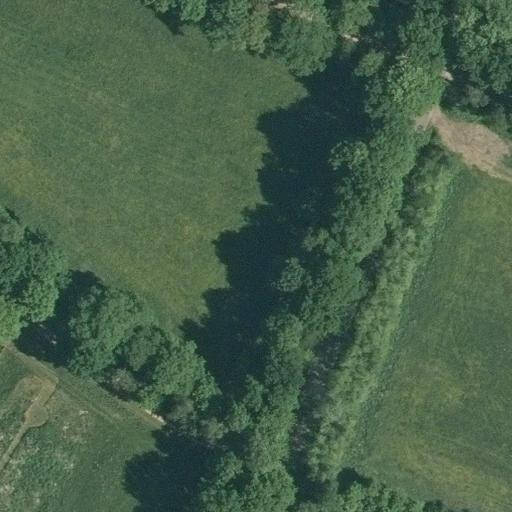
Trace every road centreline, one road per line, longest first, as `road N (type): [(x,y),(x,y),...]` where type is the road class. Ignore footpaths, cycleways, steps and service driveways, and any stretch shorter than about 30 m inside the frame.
road 1 (unclassified): [(265,511),(462,0)]
road 2 (track): [(511,98),(271,0)]
